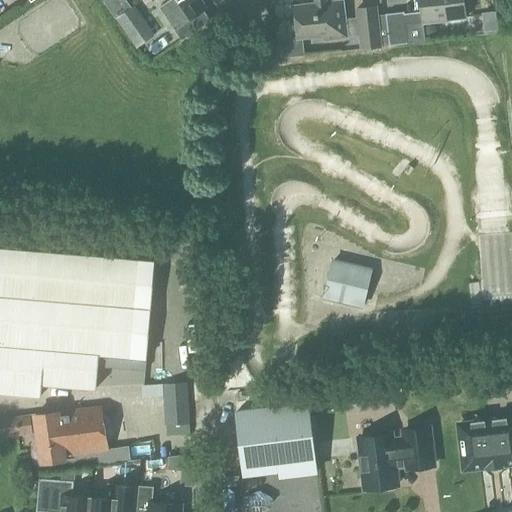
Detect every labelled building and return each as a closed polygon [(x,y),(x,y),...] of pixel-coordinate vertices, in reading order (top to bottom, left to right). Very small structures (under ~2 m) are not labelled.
[(170,0),(160,8),(175,31),(202,12),(193,0),(170,0)] [(377,7),(357,9),(358,19),(341,20),(339,0),(290,6),(293,38),(319,35),(324,39),(343,37),(343,36),(360,34),(361,49),(381,46),(377,7)] [(404,12),(386,14),(390,45),(408,43),(425,41),(423,23),(466,18),(463,0),(420,0),(422,12),(404,14),(404,12)] [(317,209),(332,215),(339,200),(324,193),(317,209)] [(371,231),(372,215),(356,214),(355,230),(371,231)] [(0,342),(100,352),(100,355),(131,358),(140,259),(0,246),(0,342)] [(371,271),(333,262),(325,297),(363,306),(371,271)] [(511,314),(511,293),(480,295),(479,282),(468,283),(470,317),(511,314)] [(97,390),(100,355),(100,352),(0,342),(0,393),(41,397),(42,385),(97,390)] [(486,363),(488,383),(502,382),(500,362),(486,363)] [(191,423),(188,382),(163,384),(166,425),(191,423)] [(317,471),(309,404),(236,413),(243,474),(279,469),(280,476),(317,471)] [(0,418),(0,428),(1,438),(38,433),(42,463),(65,460),(64,456),(86,453),(88,463),(97,461),(96,452),(108,450),(101,406),(36,414),(36,413),(0,418)] [(511,418),(459,425),(465,469),(486,466),(487,469),(503,467),(502,464),(511,462),(511,418)] [(357,452),(361,455),(365,489),(379,487),(383,490),(391,489),(394,485),(398,485),(396,467),(407,465),(408,468),(434,465),(429,428),(403,432),(404,439),(392,440),(391,434),(359,438),(359,440),(356,441),(357,452)] [(89,511),(90,498),(72,497),(73,482),(39,479),(37,511),(48,511),(89,511)] [(137,511),(139,487),(109,485),(108,500),(90,498),(89,511),(137,511)] [(139,487),(137,511),(181,511),(182,505),(151,503),(152,488),(139,487)]
